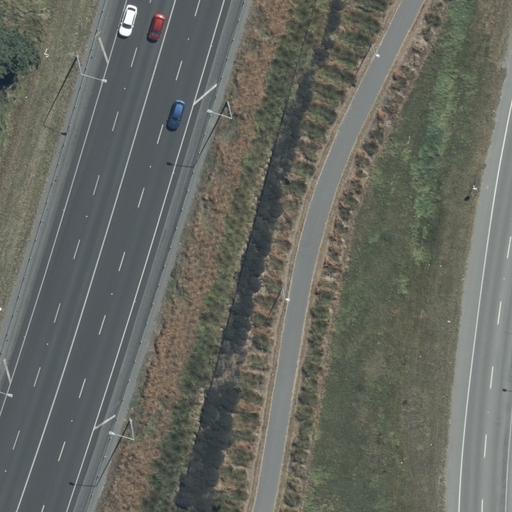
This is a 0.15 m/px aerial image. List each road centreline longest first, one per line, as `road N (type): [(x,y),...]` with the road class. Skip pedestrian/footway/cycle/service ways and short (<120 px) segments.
road 1 (motorway): [(200,0),(44,511)]
road 2 (motorway): [(152,0),(0,487)]
road 3 (secondary): [(482,511),(511,235)]
